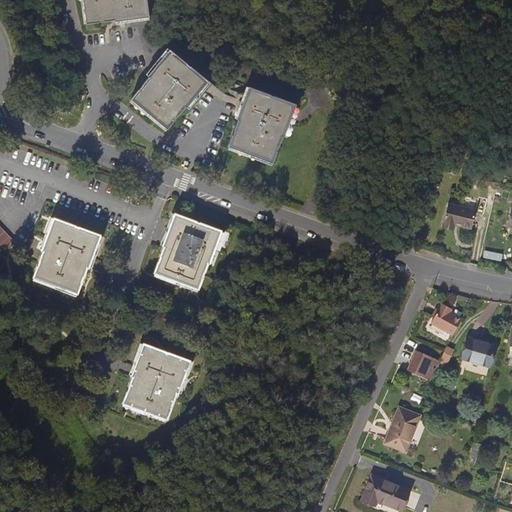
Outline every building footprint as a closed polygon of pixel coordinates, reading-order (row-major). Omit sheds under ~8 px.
[(151,17),(148,0),(84,0),(88,24),(116,20),(116,22),(151,17)] [(149,78),(132,99),(168,130),(186,108),(188,109),(210,82),(170,50),(148,76),(149,78)] [(239,120),(229,147),(273,163),(283,137),(285,138),(297,105),(249,87),(238,120),(239,120)] [(476,210),(448,204),(442,228),(453,231),(455,225),(471,229),(476,210)] [(163,245),(153,272),(198,289),(209,262),(210,262),(222,231),(174,212),(162,245),(163,245)] [(44,250),(34,277),(77,293),(87,267),(89,267),(101,235),(54,217),(42,249),(44,250)] [(0,246),(3,250),(13,240),(0,226),(0,246)] [(431,322),(453,334),(461,318),(449,312),(450,310),(441,305),(431,322)] [(469,337),(462,358),(488,366),(495,345),(472,338),(469,337)] [(135,375),(125,401),(169,418),(179,391),(181,392),(193,359),(145,342),(133,374),(135,375)] [(454,349),(446,346),(445,348),(441,358),(439,361),(446,365),(454,349)] [(439,361),(441,358),(418,347),(409,366),(431,377),(439,361)] [(385,442),(405,450),(419,416),(399,407),(385,442)] [(480,444),(472,442),(465,465),(473,466),(480,444)] [(372,475),(362,499),(374,504),(377,499),(401,509),(409,490),(372,475)]
